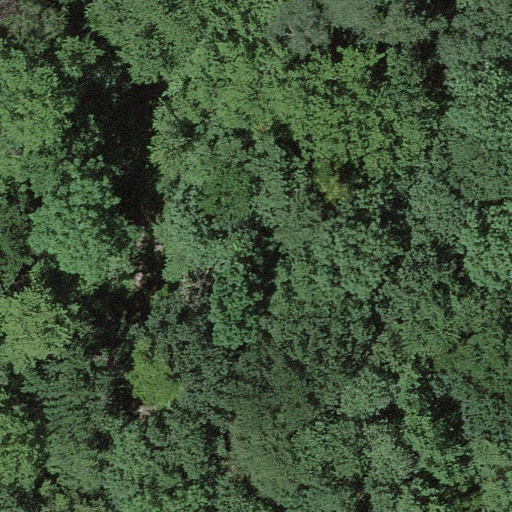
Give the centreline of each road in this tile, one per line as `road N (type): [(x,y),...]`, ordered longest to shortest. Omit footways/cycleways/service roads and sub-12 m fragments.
road 1 (track): [(149,511),(157,0)]
road 2 (track): [(478,0),(511,354)]
